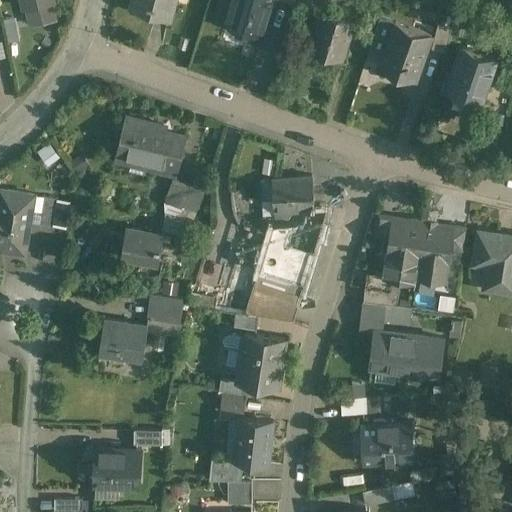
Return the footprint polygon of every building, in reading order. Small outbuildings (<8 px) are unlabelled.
[(19,0),(22,10),(57,2),(56,0),(19,0)] [(173,0),(133,0),(134,1),(170,12),(173,0)] [(271,0),(232,0),(232,1),(235,2),(228,24),(261,34),(271,0)] [(354,21),(321,11),(309,49),(342,59),(354,21)] [(19,15),(6,17),(8,41),(21,39),(19,15)] [(379,18),(370,48),(385,53),(395,23),(379,18)] [(432,35),(396,23),(395,23),(385,53),(379,68),(415,81),(432,35)] [(450,29),(437,26),(434,38),(431,49),(444,53),(450,29)] [(495,59),(462,48),(453,74),(449,72),(443,91),(481,103),(495,59)] [(511,67),(504,65),(497,85),(511,90),(511,67)] [(0,105),(9,106),(12,82),(0,80),(0,105)] [(157,123),(126,116),(117,153),(146,161),(145,166),(177,174),(186,136),(156,129),(157,123)] [(82,154),(70,163),(78,174),(90,166),(82,154)] [(313,176),(273,179),(273,180),(263,181),(264,200),(274,199),(275,224),(275,226),(315,223),(315,211),(313,176)] [(190,185),(173,179),(165,202),(182,208),(190,185)] [(35,195),(1,189),(0,194),(0,249),(25,253),(35,195)] [(58,199),(43,196),(39,224),(54,226),(58,199)] [(315,223),(275,226),(275,224),(274,224),(259,272),(305,286),(328,210),(315,211),(315,223)] [(189,219),(165,213),(162,230),(185,235),(189,219)] [(424,223),(379,216),(376,236),(390,238),(385,274),(384,275),(392,276),(416,280),(418,263),(424,223)] [(455,227),(424,223),(418,263),(447,267),(449,268),(451,249),(455,227)] [(163,235),(126,229),(122,257),(144,260),(144,258),(157,260),(157,262),(159,263),(163,235)] [(511,233),(479,229),(473,268),(488,270),(485,290),(511,294),(511,233)] [(463,250),(451,249),(449,268),(447,267),(447,272),(459,275),(463,250)] [(385,274),(367,271),(366,286),(390,290),(392,276),(384,275),(385,274)] [(305,286),(259,272),(250,302),(298,309),(305,286)] [(180,294),(182,280),(165,278),(164,292),(180,294)] [(390,290),(366,286),(364,301),(388,304),(390,290)] [(398,291),(390,290),(388,304),(396,306),(398,291)] [(218,299),(192,293),(189,304),(215,308),(218,299)] [(183,298),(151,294),(148,318),(180,322),(183,298)] [(388,304),(364,301),(361,317),(385,320),(388,304)] [(298,309),(250,302),(247,313),(259,315),(294,321),(298,309)] [(388,304),(385,320),(411,324),(413,308),(396,306),(388,304)] [(259,315),(247,313),(236,312),(235,326),(257,329),(259,315)] [(148,325),(104,318),(99,353),(143,359),(147,332),(148,325)] [(180,322),(148,318),(148,325),(147,332),(178,337),(180,322)] [(430,337),(382,331),(382,330),(381,330),(375,380),(395,383),(397,370),(425,374),(425,375),(440,377),(445,338),(430,336),(430,337)] [(285,339),(245,333),(245,334),(225,331),(223,344),(230,346),(227,364),(240,366),(238,381),(241,382),(265,385),(278,387),(280,370),(282,371),(284,360),(282,360),(285,339)] [(238,381),(217,378),(216,390),(239,393),(241,382),(238,381)] [(265,385),(241,382),(239,393),(263,397),(265,385)] [(245,397),(222,394),(221,409),(244,411),(245,397)] [(365,397),(341,398),(342,414),(366,413),(365,397)] [(273,421),(239,417),(236,444),(239,445),(237,461),(242,461),(260,463),(268,464),(273,421)] [(412,422),(362,425),(363,462),(414,460),(412,422)] [(162,430),(134,429),(134,443),(162,444),(162,430)] [(142,449),(96,447),(95,482),(96,482),(96,480),(111,480),(111,482),(141,483),(142,449)] [(237,461),(220,458),(217,480),(228,481),(241,481),(243,467),(242,467),(242,461),(237,461)] [(241,481),(228,481),(228,503),(252,503),(252,481),(241,481)] [(412,481),(391,486),(394,500),(415,495),(412,481)] [(391,486),(363,491),(366,506),(394,500),(391,486)] [(83,498),(55,498),(55,510),(83,509),(83,498)]
